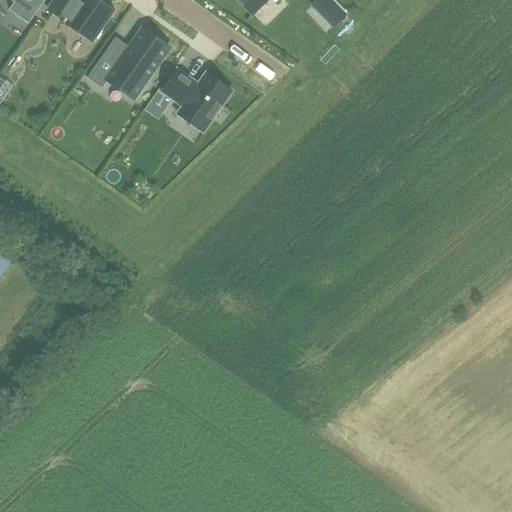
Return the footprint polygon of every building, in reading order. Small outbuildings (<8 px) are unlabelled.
[(10,0),(14,2),(8,10),(28,24),(44,1),(43,0),(10,0)] [(54,0),(47,10),(65,23),(65,24),(91,42),(114,9),(111,7),(110,4),(106,1),(102,1),(100,0),(54,0)] [(239,0),(253,14),(267,0),(239,0)] [(329,0),(316,0),(312,4),(332,25),(344,14),(329,0)] [(112,42),(90,73),(105,84),(114,71),(141,89),(168,50),(169,49),(169,48),(142,29),(126,52),(112,42)] [(173,73),(158,94),(179,109),(174,117),(199,135),(227,94),(202,76),(194,88),(173,73)] [(31,312),(13,329),(41,359),(47,365),(65,349),(74,359),(86,348),(65,325),(53,336),(31,312)] [(13,329),(7,322),(0,328),(0,350),(11,362),(0,372),(0,373),(21,396),(33,385),(24,375),(41,359),(13,329)] [(0,412),(6,419),(18,408),(0,388),(0,412)]
